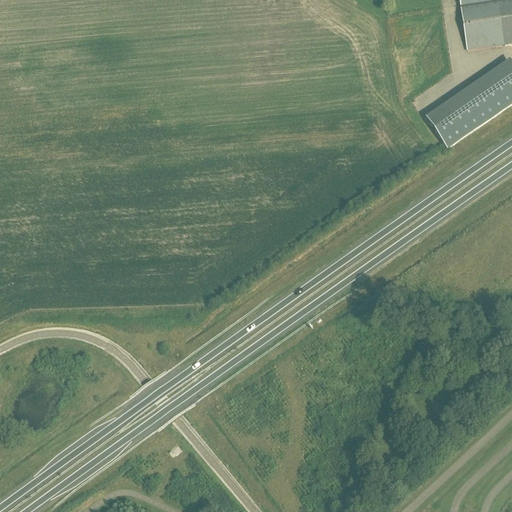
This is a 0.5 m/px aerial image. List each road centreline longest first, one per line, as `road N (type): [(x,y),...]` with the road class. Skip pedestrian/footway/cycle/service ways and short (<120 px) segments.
road 1 (trunk): [(511,144),(0,509)]
road 2 (trunk): [(28,511),(511,167)]
